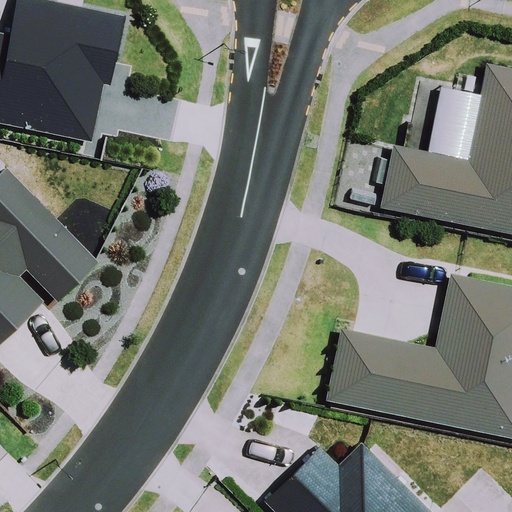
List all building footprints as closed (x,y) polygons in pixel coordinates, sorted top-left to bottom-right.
[(124,14),(55,0),(19,0),(13,31),(0,28),(0,117),(90,136),(103,77),(110,78),(124,14)] [(511,73),(483,68),(464,165),(390,151),(378,209),(511,236),(511,73)] [(0,338),(43,297),(18,271),(28,261),(59,293),(97,256),(7,164),(0,171),(0,338)] [(511,292),(445,279),(430,353),(337,334),(324,401),(511,440),(511,292)] [(320,443),(267,497),(282,511),(436,511),(364,440),(341,464),(320,443)]
